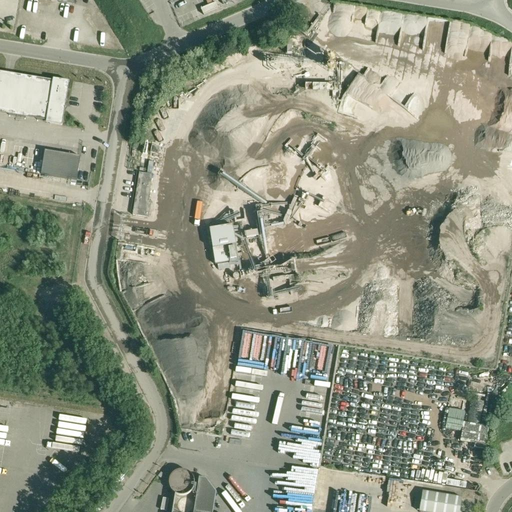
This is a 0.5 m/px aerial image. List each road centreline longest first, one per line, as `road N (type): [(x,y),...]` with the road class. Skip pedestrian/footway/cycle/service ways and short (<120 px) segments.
road 1 (unclassified): [(109,511),(157,447),(163,425),(93,280),(124,65)]
road 2 (unclassified): [(124,65),(285,0)]
road 3 (unclassified): [(124,65),(0,46)]
